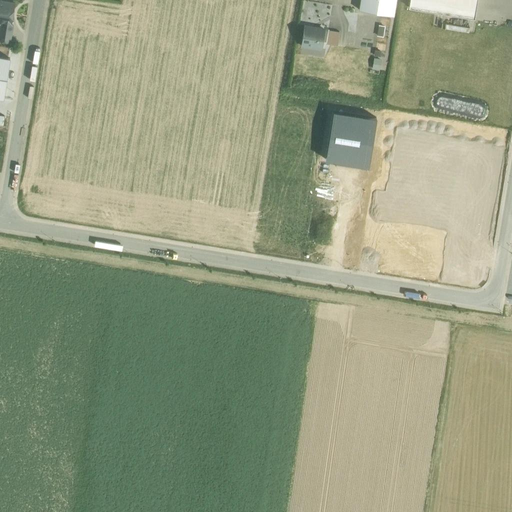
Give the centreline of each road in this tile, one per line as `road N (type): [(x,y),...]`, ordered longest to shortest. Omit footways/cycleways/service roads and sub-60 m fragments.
road 1 (residential): [(511,199),(497,290),(483,298),(4,221)]
road 2 (residential): [(33,47),(4,221)]
